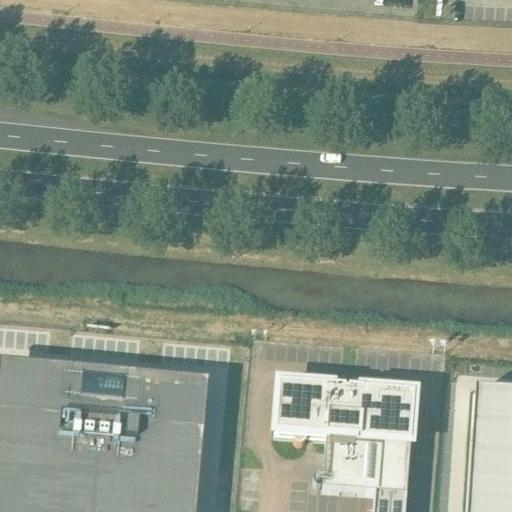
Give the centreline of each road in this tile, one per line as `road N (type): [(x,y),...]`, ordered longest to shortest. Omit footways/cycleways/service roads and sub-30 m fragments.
road 1 (trunk): [(0,183),(511,228)]
road 2 (trunk): [(511,179),(0,136)]
